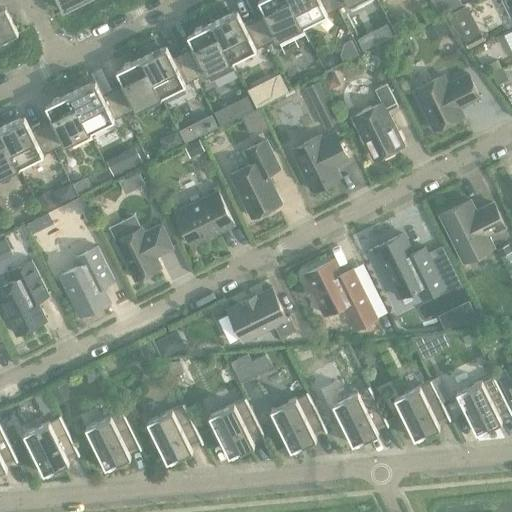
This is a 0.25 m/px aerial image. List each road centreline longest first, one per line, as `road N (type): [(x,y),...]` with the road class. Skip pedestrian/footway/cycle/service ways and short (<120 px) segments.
road 1 (residential): [(0,388),(511,130)]
road 2 (residential): [(0,505),(377,469)]
road 3 (residential): [(62,63),(190,0)]
road 4 (residential): [(377,469),(511,456)]
